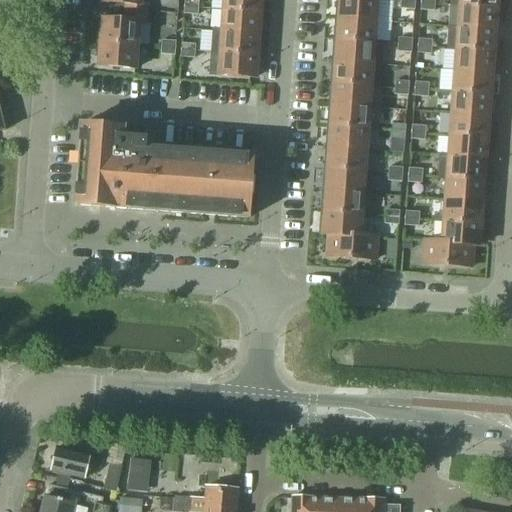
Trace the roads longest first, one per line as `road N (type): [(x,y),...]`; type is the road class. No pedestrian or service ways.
road 1 (tertiary): [(0,472),(23,395),(259,412)]
road 2 (residential): [(266,285),(509,306)]
road 3 (residential): [(37,102),(279,119)]
road 4 (residential): [(26,271),(266,285)]
road 5 (tertiary): [(259,412),(429,425)]
road 6 (residential): [(426,489),(256,489)]
road 7 (residential): [(26,271),(37,102)]
road 8 (residential): [(266,285),(279,119)]
road 9 (residential): [(259,412),(266,285)]
